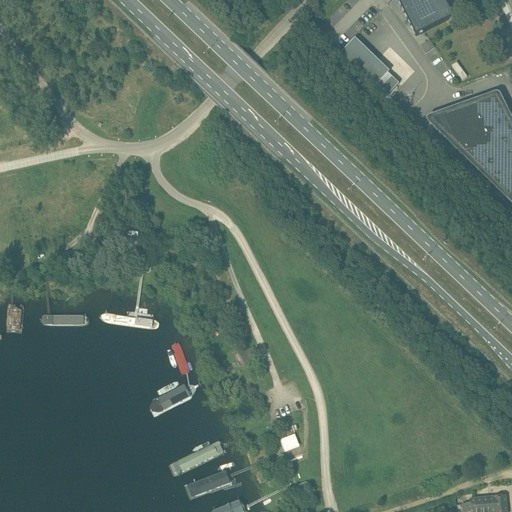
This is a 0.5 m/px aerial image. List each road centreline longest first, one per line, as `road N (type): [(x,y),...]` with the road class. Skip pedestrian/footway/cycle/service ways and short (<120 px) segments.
road 1 (primary): [(127,0),(511,363)]
road 2 (primary): [(511,323),(170,0)]
road 3 (unclassified): [(206,208),(242,242),(312,384),(331,511)]
road 4 (unclassified): [(149,146),(180,131),(308,0)]
road 5 (unclassified): [(284,402),(206,208)]
road 6 (unclassified): [(0,34),(77,130),(110,147),(149,146)]
road 7 (track): [(388,511),(511,476)]
